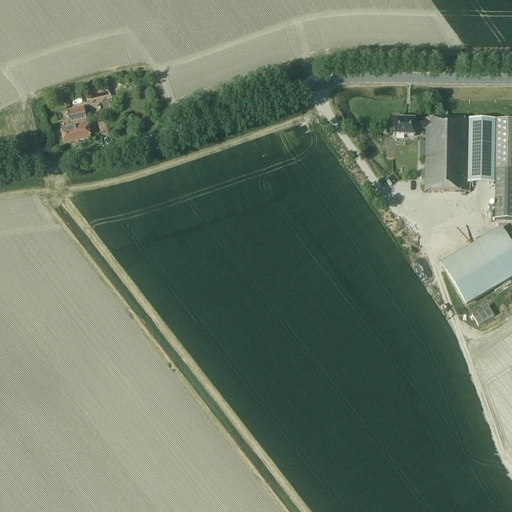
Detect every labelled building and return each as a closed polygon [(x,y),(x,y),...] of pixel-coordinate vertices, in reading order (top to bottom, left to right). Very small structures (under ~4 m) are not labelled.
[(99,89),(101,99),(112,97),(110,87),(99,89)] [(87,123),(84,107),(68,111),(71,127),(61,129),(64,144),(74,142),(91,138),(88,123),(87,123)] [(495,120),(469,120),(426,119),(426,120),(395,120),(395,136),(408,136),(409,138),(412,138),(413,136),(415,136),(416,130),(426,130),(425,192),(468,193),(468,184),(494,184),(495,120)] [(511,220),(511,120),(496,120),(495,220),(511,220)] [(466,306),(502,284),(511,278),(511,245),(506,235),(446,271),(466,306)] [(488,306),(472,315),(478,326),(494,317),(488,306)]
